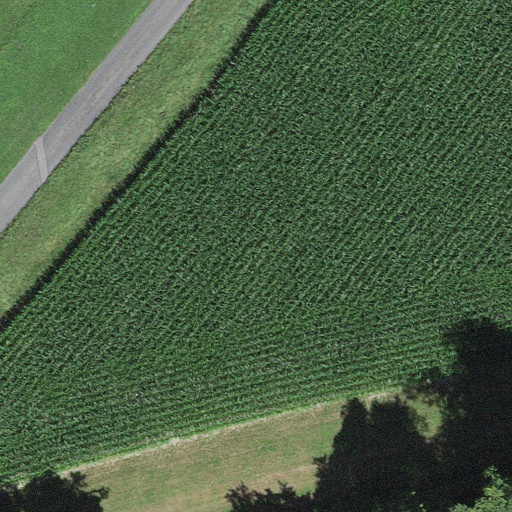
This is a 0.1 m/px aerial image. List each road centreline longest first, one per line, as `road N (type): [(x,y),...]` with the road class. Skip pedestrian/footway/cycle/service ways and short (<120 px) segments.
road 1 (unclassified): [(172,0),(0,207)]
road 2 (track): [(315,511),(511,467)]
